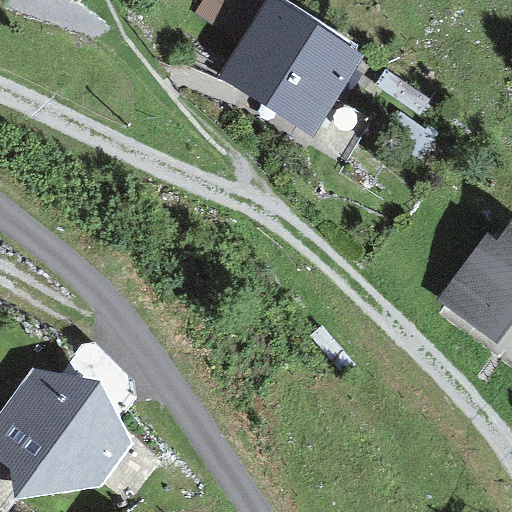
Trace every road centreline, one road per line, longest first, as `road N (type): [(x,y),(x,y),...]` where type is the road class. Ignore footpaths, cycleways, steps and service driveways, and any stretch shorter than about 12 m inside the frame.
road 1 (residential): [(0,80),(208,175),(275,224),(416,344),(511,455)]
road 2 (unclassified): [(0,205),(93,287),(140,342),(257,511)]
